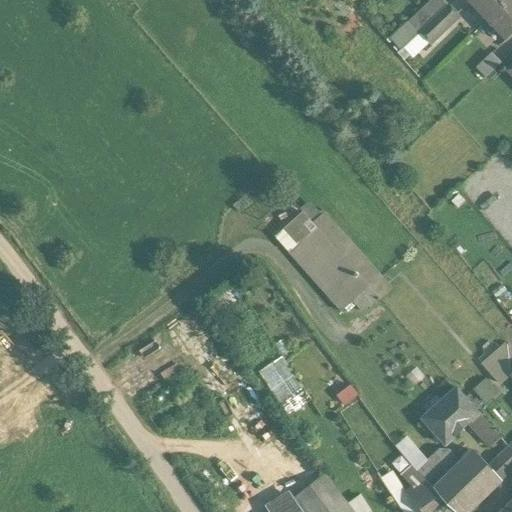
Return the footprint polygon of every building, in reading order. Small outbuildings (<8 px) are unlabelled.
[(440,0),(430,0),(407,23),(418,34),(431,22),(446,6),(440,0)] [(470,0),(469,1),(487,21),(509,0),(470,0)] [(511,0),(509,0),(487,21),(506,40),(511,34),(511,0)] [(455,15),(446,6),(431,22),(439,30),(455,15)] [(470,37),(461,27),(433,50),(442,61),(470,37)] [(492,54),(476,69),(485,78),(501,63),(492,54)] [(243,200),(275,238),(302,213),(268,174),(243,200)] [(315,227),(302,213),(275,238),(341,312),(353,302),(362,312),(369,306),(370,308),(379,300),(369,289),(315,227)] [(380,279),(325,216),(315,227),(369,289),(380,279)] [(310,401),(281,358),(258,373),(287,417),(310,401)] [(350,386),(336,397),(343,405),(357,395),(350,386)] [(480,414),(457,388),(422,419),(445,446),(470,424),(480,414)] [(501,438),(480,414),(470,424),(491,448),(501,438)] [(511,450),(510,448),(492,465),(503,477),(511,470),(511,468),(511,450)] [(438,450),(416,471),(424,479),(434,490),(462,463),(451,451),(438,450)] [(462,463),(434,490),(446,506),(453,511),(467,511),(500,480),(489,468),(474,452),(462,463)] [(412,466),(401,476),(412,488),(424,479),(416,471),(412,466)] [(391,474),(381,480),(390,494),(400,488),(391,474)] [(347,505),(325,476),(293,500),(295,504),(295,503),(301,511),(352,511),(348,505),(347,505)] [(434,490),(424,479),(412,488),(406,492),(419,511),(453,511),(446,506),(434,490)] [(419,511),(406,492),(395,501),(402,511),(419,511)] [(370,511),(360,497),(348,505),(352,511),(370,511)] [(293,500),(280,511),(301,511),(295,504),(293,500)]
